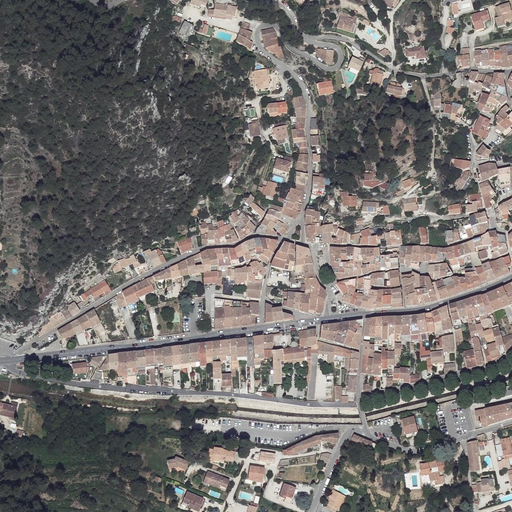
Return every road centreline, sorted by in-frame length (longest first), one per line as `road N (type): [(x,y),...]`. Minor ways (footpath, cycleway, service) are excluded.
road 1 (residential): [(7,360),(18,372),(118,389),(359,404)]
road 2 (tertiary): [(315,38),(340,50),(340,64),(326,69),(277,25),(257,32),(260,46),(298,74),(309,96),(301,213)]
road 3 (unclassified): [(282,239),(252,237),(187,254),(26,345),(21,359)]
road 4 (primary): [(209,335),(21,359)]
road 5 (residential): [(359,404),(484,375),(511,356)]
road 6 (primary): [(511,278),(427,310),(365,316)]
road 7 (residential): [(337,448),(282,457),(254,449),(230,499)]
road 8 (residential): [(403,197),(433,164),(423,76)]
